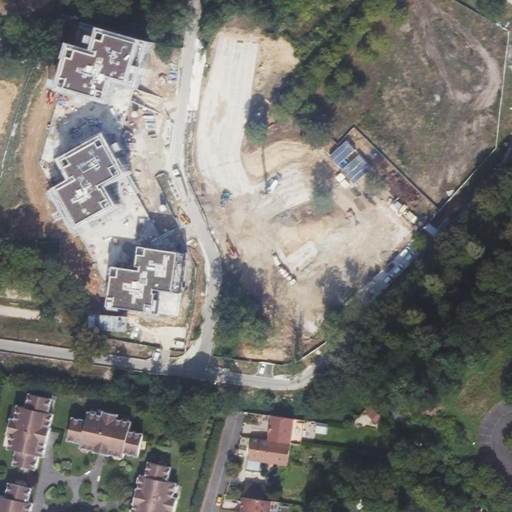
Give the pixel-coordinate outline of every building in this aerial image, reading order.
[(150,43),(100,29),(94,50),(70,44),(57,88),(109,102),(115,82),(137,88),(150,43)] [(107,134),(62,158),(73,178),(51,190),(73,230),(120,204),(110,186),(130,175),(107,134)] [(191,253),(140,248),(138,270),(112,267),(107,313),(161,319),(163,298),(186,300),(191,253)] [(0,356),(0,371),(30,373),(30,358),(0,356)] [(14,453),(11,467),(33,472),(36,458),(41,459),(51,417),(46,416),(49,403),(27,398),(24,411),(16,409),(13,423),(9,422),(5,437),(9,438),(6,451),(14,453)] [(135,458),(141,436),(126,433),(128,425),(114,421),(115,417),(100,414),(99,418),(85,414),(83,423),(70,420),(65,441),(78,445),(76,450),(120,460),(121,455),(135,458)] [(296,420),(274,417),(271,443),(292,446),(296,420)] [(292,446),(271,443),(255,440),(252,462),(289,467),(292,446)] [(164,484),(168,470),(146,465),(143,479),(138,478),(129,511),(166,511),(173,487),(164,484)] [(28,490),(6,485),(3,499),(0,498),(0,511),(27,511),(29,505),(25,504),(28,490)] [(230,509),(248,511),(249,501),(232,499),(230,509)]
